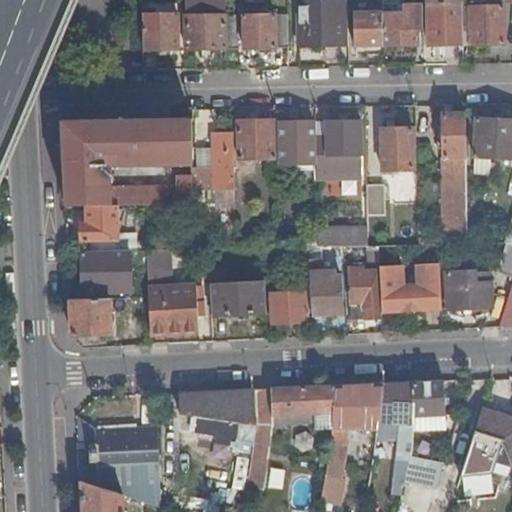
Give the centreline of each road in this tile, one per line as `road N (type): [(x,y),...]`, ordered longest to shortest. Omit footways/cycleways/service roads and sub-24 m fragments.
road 1 (residential): [(511,81),(19,93)]
road 2 (residential): [(34,373),(511,349)]
road 3 (primary): [(19,93),(34,373)]
road 4 (primary): [(34,373),(41,511)]
